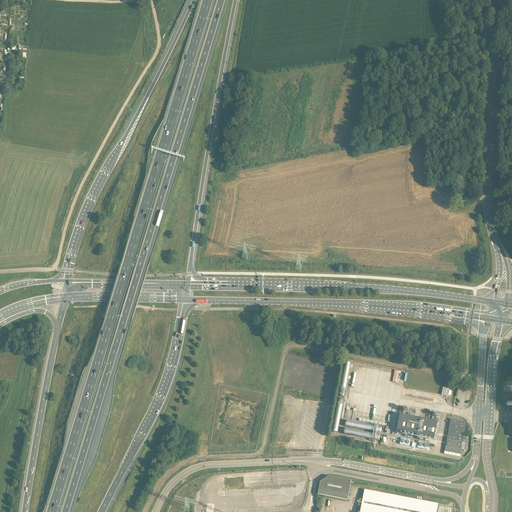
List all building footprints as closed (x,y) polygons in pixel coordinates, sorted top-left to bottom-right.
[(338,400),(333,433),(339,434),(350,365),(345,364),(340,395),(342,395),(341,401),(338,400)] [(395,432),(437,440),(440,424),(398,416),(395,432)] [(345,429),(344,436),(378,441),(379,435),(380,435),(382,423),(359,419),(359,422),(347,420),(345,429)] [(459,458),(461,450),(466,423),(461,422),(461,424),(456,423),(457,421),(451,420),(446,447),(445,455),(459,458)] [(347,499),(351,480),(328,475),(320,481),(317,493),(347,499)] [(451,511),(453,506),(364,493),(363,501),(359,501),(358,507),(361,508),(360,511),(451,511)]
